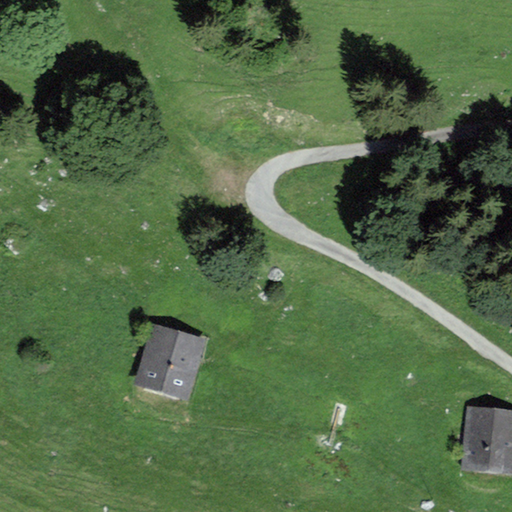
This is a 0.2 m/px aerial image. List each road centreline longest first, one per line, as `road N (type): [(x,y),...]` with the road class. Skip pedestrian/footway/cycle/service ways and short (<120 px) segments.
road 1 (track): [(511,368),(388,283),(277,225),(259,200),(264,174)]
road 2 (track): [(264,174),(294,158),(511,131)]
